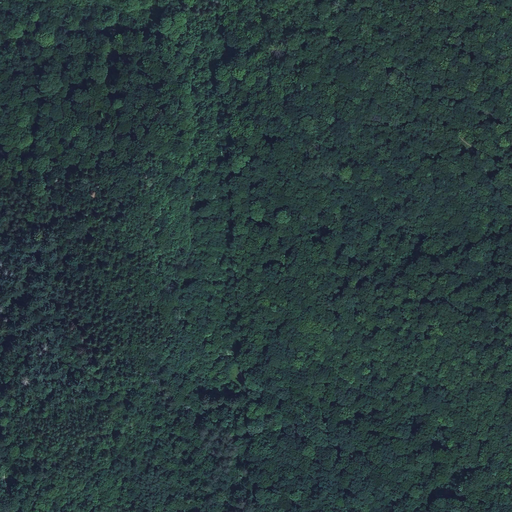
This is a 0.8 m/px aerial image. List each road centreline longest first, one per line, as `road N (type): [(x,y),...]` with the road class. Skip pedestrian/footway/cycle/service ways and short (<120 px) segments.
road 1 (track): [(0,31),(92,27),(167,37),(201,46),(215,61),(242,360)]
road 2 (track): [(242,360),(249,379),(288,415),(369,446),(401,481),(401,511)]
